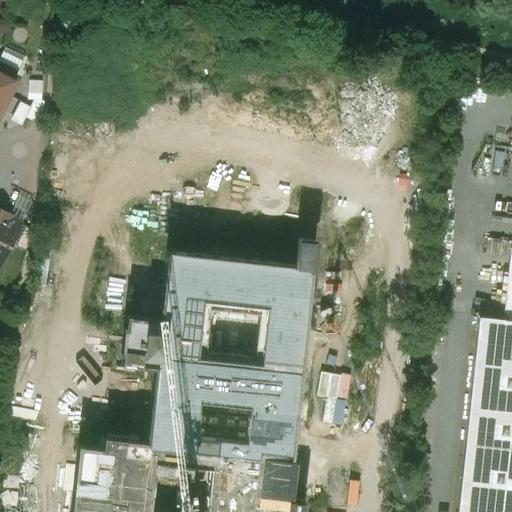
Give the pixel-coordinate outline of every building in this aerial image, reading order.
[(16,73),(0,64),(0,71),(13,78),(16,73)] [(13,78),(0,71),(0,111),(16,80),(13,78)] [(9,215),(0,210),(0,263),(20,224),(8,218),(9,215)] [(489,239),(490,253),(511,252),(510,238),(489,239)] [(167,251),(160,320),(127,316),(121,364),(155,368),(147,442),(105,438),(103,448),(78,445),(70,511),(302,511),(304,500),(286,498),(314,241),(298,239),(295,266),(167,251)] [(511,511),(511,320),(478,317),(456,511),(511,511)]
